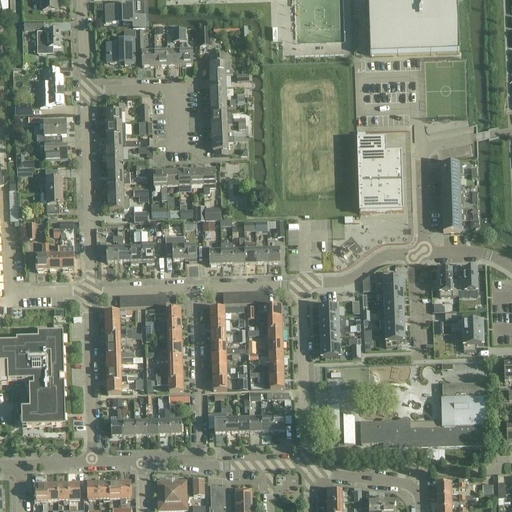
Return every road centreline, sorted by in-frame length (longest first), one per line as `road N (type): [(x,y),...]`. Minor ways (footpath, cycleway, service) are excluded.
road 1 (residential): [(87,292),(85,90)]
road 2 (residential): [(421,254),(420,147),(511,131)]
road 3 (residential): [(307,470),(300,283)]
road 4 (residential): [(195,463),(194,289)]
road 5 (residential): [(92,462),(87,292)]
road 6 (residential): [(182,147),(179,87),(85,90)]
road 7 (residential): [(420,511),(420,492),(411,485),(307,470)]
